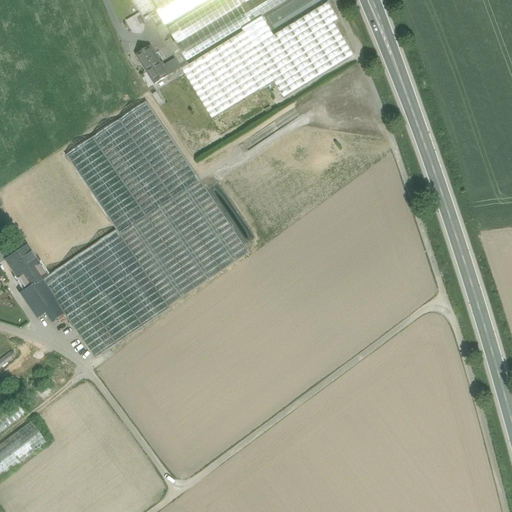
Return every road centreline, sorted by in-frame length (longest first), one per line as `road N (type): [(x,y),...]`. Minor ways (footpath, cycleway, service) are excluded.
road 1 (secondary): [(369,0),(439,188),(511,427)]
road 2 (track): [(150,511),(443,295)]
road 3 (track): [(443,295),(335,0)]
road 4 (residential): [(0,327),(77,359),(177,492)]
road 5 (track): [(443,295),(506,511)]
